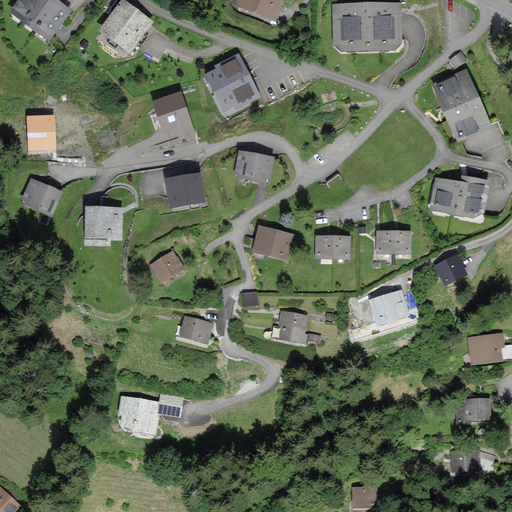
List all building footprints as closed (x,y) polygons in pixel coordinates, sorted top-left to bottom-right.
[(70,10),(56,0),(20,0),(12,11),(49,38),(70,10)] [(151,22),(123,0),(101,29),(130,51),(151,22)] [(281,0),(238,0),(237,4),(275,19),(281,0)] [(399,4),(337,5),(338,51),(398,49),(400,44),(399,4)] [(456,67),(468,60),(462,51),(450,59),(456,67)] [(258,96),(239,55),(217,65),(219,69),(208,74),(224,109),(235,103),(236,106),(258,96)] [(490,125),(467,72),(436,86),(459,138),(490,125)] [(180,93),(154,102),(164,131),(178,127),(180,135),(193,131),(180,93)] [(28,150),(56,149),(55,114),(27,115),(28,150)] [(272,158),(241,152),(237,172),(242,173),(241,177),(268,182),(272,158)] [(199,174),(167,179),(172,206),(204,201),(199,174)] [(473,217),(483,211),(489,181),(461,176),(460,182),(437,177),(431,209),(473,217)] [(61,192),(32,179),(23,198),(28,200),(26,204),(51,215),(61,192)] [(121,208),(87,208),(87,235),(121,235),(121,208)] [(293,235),(260,227),(254,250),(287,259),(293,235)] [(378,231),(378,252),(395,253),(395,231),(378,231)] [(411,253),(411,231),(395,231),(395,253),(411,253)] [(316,258),(333,258),(333,236),(316,236),(316,258)] [(349,258),(349,236),(333,236),(333,258),(349,258)] [(182,268),(172,252),(151,266),(162,281),(182,268)] [(466,273),(457,255),(437,266),(446,284),(466,273)] [(256,293),(244,294),(245,305),(257,304),(256,293)] [(400,296),(374,304),(380,322),(405,314),(400,296)] [(307,316),(282,312),(280,326),(283,327),(281,338),(302,341),(307,316)] [(212,324),(186,317),(180,335),(207,343),(212,324)] [(502,334),(470,338),(474,362),(501,358),(499,346),(504,346),(502,334)] [(489,400),(459,400),(458,422),(470,423),(470,417),(488,418),(489,400)] [(476,451),(454,452),(454,472),(477,472),(476,451)] [(13,511),(20,506),(0,486),(0,511),(13,511)] [(364,489),(354,489),(354,506),(373,507),(373,490),(364,489)]
